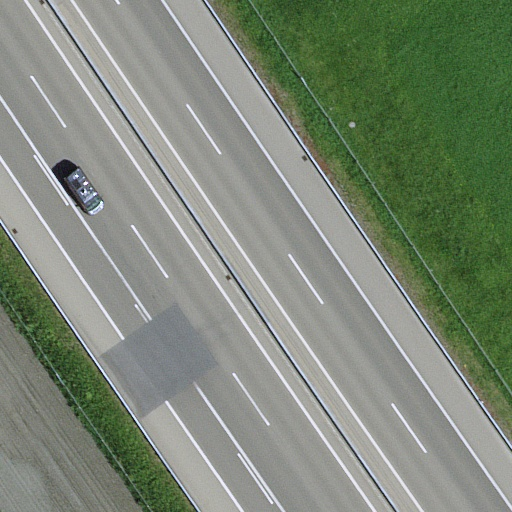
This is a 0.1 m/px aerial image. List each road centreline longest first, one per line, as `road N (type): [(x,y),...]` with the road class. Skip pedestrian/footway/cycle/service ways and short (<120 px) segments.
road 1 (motorway): [(471,511),(121,0)]
road 2 (motorway): [(0,26),(335,511)]
